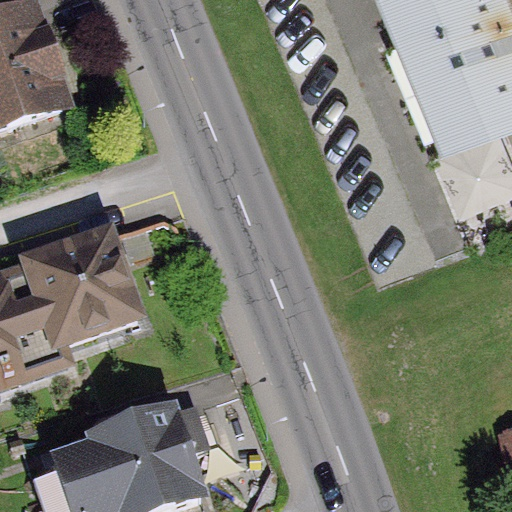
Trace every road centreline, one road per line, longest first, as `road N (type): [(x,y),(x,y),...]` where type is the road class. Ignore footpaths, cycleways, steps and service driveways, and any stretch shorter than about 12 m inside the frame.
road 1 (primary): [(355,511),(219,146)]
road 2 (residential): [(0,224),(219,146)]
road 3 (primary): [(219,146),(161,0)]
